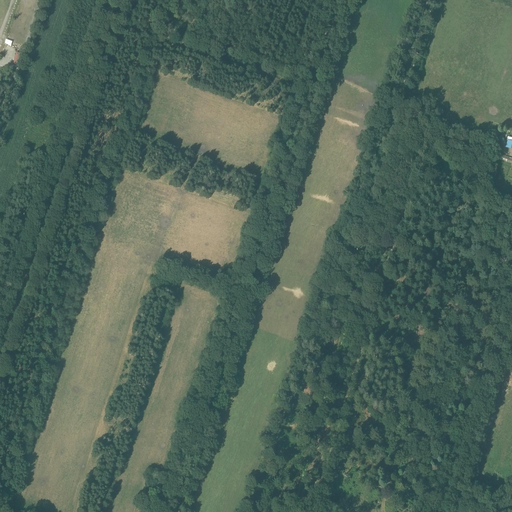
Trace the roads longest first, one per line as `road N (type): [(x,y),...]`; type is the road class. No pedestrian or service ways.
road 1 (track): [(114,0),(0,348)]
road 2 (track): [(313,507),(386,257),(405,217),(436,204),(461,211)]
road 3 (unclassified): [(511,321),(448,511)]
road 4 (track): [(395,112),(427,122),(478,188),(511,214)]
